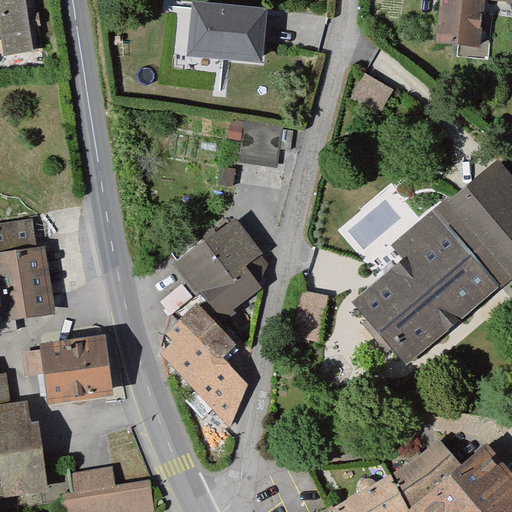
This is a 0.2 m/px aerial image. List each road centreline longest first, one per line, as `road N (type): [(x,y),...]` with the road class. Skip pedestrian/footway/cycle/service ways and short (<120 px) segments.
road 1 (residential): [(221,511),(234,503),(244,469),(282,262),(342,39),(345,0)]
road 2 (tertiary): [(199,511),(131,332),(72,0)]
